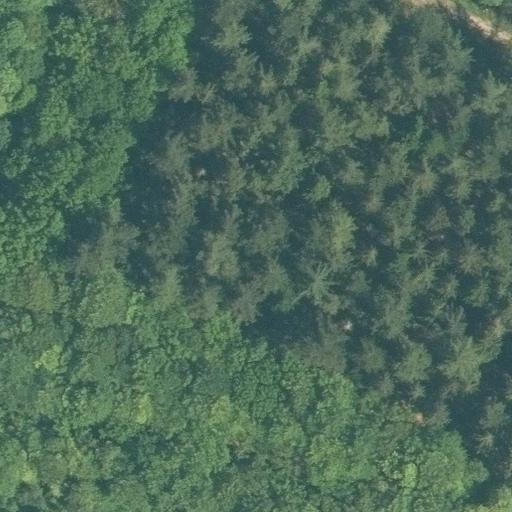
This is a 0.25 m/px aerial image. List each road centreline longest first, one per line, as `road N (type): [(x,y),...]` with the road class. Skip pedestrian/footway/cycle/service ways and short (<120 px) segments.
road 1 (track): [(0,347),(34,366),(249,398),(453,511)]
road 2 (track): [(138,0),(0,248)]
